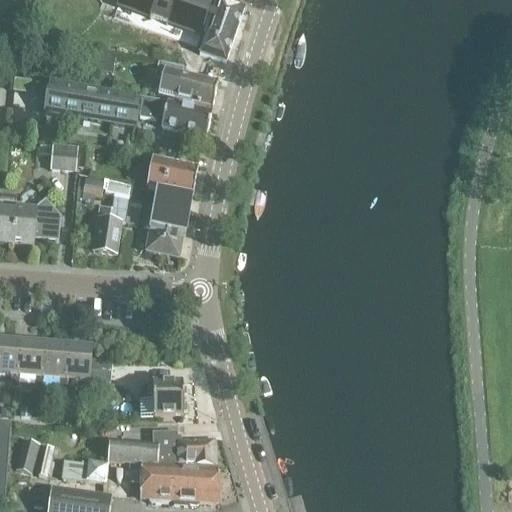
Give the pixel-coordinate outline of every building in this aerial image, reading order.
[(0,0),(0,37),(2,38),(2,39),(3,40),(21,0),(0,0)] [(225,66),(244,11),(219,1),(217,0),(121,0),(121,1),(206,39),(200,57),(225,66)] [(102,59),(100,75),(115,77),(117,61),(102,59)] [(213,112),(218,87),(219,85),(182,77),(183,72),(159,66),(156,82),(162,83),(159,99),(213,112)] [(16,82),(14,94),(26,96),(28,84),(24,83),(16,82)] [(163,132),(202,141),(205,141),(212,115),(168,106),(140,101),(49,87),(44,117),(136,131),(137,120),(155,124),(157,115),(166,117),(163,132)] [(60,134),(44,131),(42,143),(58,145),(60,134)] [(79,149),(76,179),(91,180),(94,150),(79,149)] [(53,150),(51,174),(75,175),(77,151),(53,150)] [(156,193),(156,195),(192,201),(192,200),(198,171),(151,163),(146,191),(156,193)] [(82,184),(80,198),(102,201),(104,187),(82,184)] [(185,238),(192,201),(156,195),(145,255),(179,262),(183,238),(185,238)] [(45,203),(37,210),(36,211),(16,209),(16,214),(0,212),(0,247),(24,250),(24,247),(29,248),(28,250),(33,251),(34,243),(58,245),(61,221),(45,203)] [(93,255),(117,258),(122,226),(125,227),(126,215),(100,211),(93,255)] [(17,379),(20,346),(20,344),(18,344),(18,346),(0,344),(0,377),(12,378),(17,379)] [(41,381),(44,348),(44,346),(42,346),(42,348),(20,346),(17,379),(12,378),(11,391),(18,392),(20,379),(36,380),(41,381)] [(65,383),(67,350),(68,348),(66,348),(66,350),(44,348),(41,381),(36,380),(35,393),(43,394),(44,381),(60,382),(65,383)] [(89,384),(91,352),(90,352),(67,350),(65,383),(60,382),(59,395),(66,396),(67,383),(89,384)] [(91,373),(112,375),(113,364),(92,362),(91,373)] [(90,385),(111,386),(112,376),(91,374),(90,385)] [(183,406),(183,386),(147,387),(148,401),(153,401),(153,404),(140,404),(140,420),(153,420),(184,419),(184,416),(187,415),(186,406),(183,406)] [(1,411),(0,417),(0,419),(11,420),(12,412),(1,411)] [(20,411),(20,421),(30,422),(31,412),(20,411)] [(0,424),(0,437),(10,438),(10,426),(0,424)] [(214,444),(178,446),(177,435),(152,436),(151,449),(159,449),(157,468),(178,469),(178,467),(215,469),(214,444)] [(0,449),(9,450),(9,439),(10,438),(0,437),(0,449)] [(25,445),(17,476),(31,480),(40,449),(25,445)] [(218,471),(178,469),(157,468),(159,449),(151,449),(109,446),(107,467),(131,468),(130,488),(141,488),(140,503),(150,504),(150,508),(160,509),(161,506),(167,507),(170,505),(173,505),(173,509),(187,510),(188,505),(190,508),(197,508),(200,506),(221,507),(218,471)] [(0,460),(8,461),(9,450),(0,449),(0,460)] [(45,450),(38,480),(48,482),(54,452),(45,450)] [(81,485),(83,467),(65,465),(63,483),(81,485)] [(87,484),(105,487),(107,468),(90,466),(87,484)] [(53,493),(50,511),(112,511),(114,500),(53,493)]
